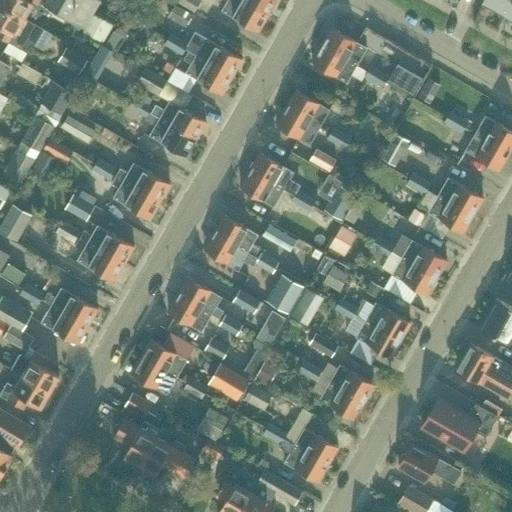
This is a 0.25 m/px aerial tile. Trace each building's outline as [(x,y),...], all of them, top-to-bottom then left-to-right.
[(0,0),(0,2),(26,17),(35,2),(35,0),(0,0)] [(85,28),(94,13),(71,0),(46,0),(44,4),(85,28)] [(71,0),(94,13),(102,0),(71,0)] [(176,0),(195,11),(201,0),(176,0)] [(259,31),(269,13),(246,0),(227,0),(222,10),(259,31)] [(246,0),(269,13),(276,0),(246,0)] [(511,0),(484,0),(506,12),(511,0)] [(0,2),(0,23),(0,24),(0,35),(22,48),(24,45),(27,40),(35,45),(45,28),(36,23),(26,17),(0,2)] [(186,26),(193,13),(176,3),(169,16),(186,26)] [(85,28),(83,30),(103,41),(113,24),(94,13),(85,28)] [(323,43),(358,64),(368,46),(333,26),(323,43)] [(113,29),(106,42),(117,49),(124,36),(113,29)] [(172,32),(165,44),(174,49),(181,37),(172,32)] [(233,75),(243,58),(207,36),(201,46),(194,42),(189,50),(233,75)] [(181,37),(174,49),(183,54),(190,42),(181,37)] [(348,81),(358,64),(323,43),(313,61),(348,81)] [(58,60),(80,74),(89,57),(68,45),(58,60)] [(223,93),(233,75),(189,50),(185,57),(192,61),(186,72),(223,93)] [(169,79),(146,66),(129,56),(125,65),(141,74),(137,82),(160,95),(169,79)] [(0,82),(10,64),(2,59),(0,58),(0,82)] [(397,63),(388,79),(413,93),(422,78),(397,63)] [(371,65),(365,75),(374,80),(380,70),(371,65)] [(380,70),(374,80),(383,86),(389,75),(380,70)] [(431,78),(420,97),(429,102),(440,83),(431,78)] [(44,104),(63,115),(76,92),(54,79),(48,90),(51,93),(44,104)] [(287,106),(321,125),(331,108),(297,89),(287,106)] [(0,112),(9,97),(0,91),(0,112)] [(80,95),(73,107),(84,113),(91,102),(80,95)] [(136,95),(129,107),(138,111),(145,100),(136,95)] [(197,138),(207,120),(170,99),(165,108),(156,103),(151,112),(153,113),(197,138)] [(145,100),(138,111),(146,116),(153,105),(145,100)] [(394,122),(401,110),(393,105),(386,117),(394,122)] [(311,143),(321,125),(287,106),(277,124),(311,143)] [(451,110),(445,121),(453,126),(459,115),(451,110)] [(187,155),(197,138),(153,113),(149,121),(155,124),(150,134),(187,155)] [(44,149),(50,136),(56,125),(37,114),(18,146),(38,158),(44,149)] [(97,130),(87,124),(69,114),(61,126),(89,142),(97,130)] [(509,151),(511,146),(511,128),(486,114),(476,132),(509,151)] [(459,115),(453,126),(462,131),(468,120),(459,115)] [(142,131),(128,123),(122,133),(136,141),(142,131)] [(334,126),(328,137),(337,142),(344,131),(334,126)] [(344,131),(337,142),(346,147),(352,136),(344,131)] [(396,165),(410,139),(396,131),(381,157),(396,165)] [(499,169),(509,151),(476,132),(466,149),(499,169)] [(68,162),(74,150),(50,136),(44,149),(68,162)] [(24,182),(38,158),(18,146),(4,171),(24,182)] [(318,147),(311,158),(331,169),(337,158),(318,147)] [(285,189),(291,193),(297,184),(290,180),(295,171),(261,151),(251,169),(285,189)] [(100,157),(93,169),(102,174),(109,162),(100,157)] [(161,200),(171,182),(134,161),(128,171),(121,167),(116,174),(161,200)] [(109,162),(102,174),(111,179),(117,167),(109,162)] [(275,205),(285,189),(251,169),(241,186),(275,205)] [(414,171),(407,183),(416,188),(423,177),(414,171)] [(151,218),(161,200),(116,174),(112,182),(119,187),(114,196),(151,218)] [(473,214),(484,196),(449,176),(439,193),(473,214)] [(423,177),(416,188),(425,193),(431,182),(423,177)] [(0,182),(0,207),(1,209),(12,189),(0,182)] [(343,218),(357,195),(339,184),(325,208),(343,218)] [(298,188),(292,199),(301,204),(307,193),(298,188)] [(82,189),(78,195),(92,203),(96,197),(82,189)] [(87,219),(96,205),(92,203),(78,195),(74,193),(66,207),(87,219)] [(307,193),(301,204),(310,210),(316,199),(307,193)] [(463,231),(473,214),(439,193),(428,211),(463,231)] [(372,220),(384,204),(375,197),(363,213),(372,220)] [(354,221),(364,203),(356,199),(346,216),(354,221)] [(13,203),(0,225),(0,228),(18,239),(33,214),(13,203)] [(408,218),(420,225),(427,213),(415,206),(408,218)] [(261,246),(253,242),(259,233),(225,213),(215,231),(249,250),(249,251),(256,255),(261,246)] [(64,219),(57,231),(66,236),(72,225),(64,219)] [(271,222),(263,234),(270,238),(291,250),(298,237),(277,225),(271,222)] [(125,262),(135,245),(98,224),(92,233),(85,229),(80,236),(125,262)] [(343,224),(330,246),(344,255),(358,232),(343,224)] [(72,225),(66,236),(74,241),(81,230),(72,225)] [(249,250),(215,231),(205,248),(239,268),(244,259),(254,264),(255,262),(259,257),(256,255),(249,251),(249,250)] [(377,234),(371,245),(380,250),(386,239),(377,234)] [(115,280),(125,262),(80,236),(76,245),(83,249),(78,258),(115,280)] [(437,276),(448,258),(412,238),(402,256),(437,276)] [(386,239),(380,250),(389,255),(392,251),(396,244),(386,239)] [(0,246),(0,269),(11,253),(0,246)] [(259,257),(255,262),(264,267),(271,256),(262,251),(259,257)] [(389,255),(382,268),(427,293),(437,276),(402,256),(392,251),(389,255)] [(271,256),(264,267),(273,272),(280,261),(271,256)] [(2,273),(20,283),(26,273),(9,262),(2,273)] [(325,279),(339,287),(348,272),(334,264),(325,279)] [(179,293),(212,313),(220,317),(224,309),(217,305),(223,295),(189,276),(179,293)] [(283,276),(268,302),(289,314),(304,288),(283,276)] [(383,286),(374,281),(368,291),(377,296),(383,286)] [(26,282),(20,293),(29,298),(35,287),(26,282)] [(88,324),(98,307),(62,286),(57,295),(49,291),(44,299),(52,304),(88,324)] [(35,287),(29,298),(38,303),(44,292),(35,287)] [(293,315),(300,320),(316,292),(308,287),(292,315),(293,315)] [(241,288),(234,300),(254,312),(261,300),(241,288)] [(202,330),(212,313),(179,293),(169,311),(202,330)] [(8,321),(12,323),(23,330),(34,311),(3,294),(1,298),(0,297),(0,316),(8,321)] [(344,312),(350,302),(341,297),(335,307),(344,312)] [(511,305),(497,297),(480,327),(509,344),(511,340),(511,305)] [(401,338),(411,321),(376,301),(366,318),(401,338)] [(359,307),(350,302),(344,312),(353,318),(359,307)] [(78,342),(88,324),(52,304),(42,321),(78,342)] [(226,313),(220,324),(229,329),(235,318),(226,313)] [(235,318),(229,329),(237,334),(244,323),(235,318)] [(391,356),(401,338),(366,318),(356,335),(391,356)] [(35,336),(23,330),(12,323),(4,336),(27,350),(35,336)] [(262,327),(257,336),(270,344),(275,335),(266,330),(262,327)] [(311,343),(331,356),(338,344),(317,332),(311,343)] [(212,337),(204,349),(222,359),(229,346),(212,337)] [(142,356),(178,376),(188,359),(152,338),(142,356)] [(511,365),(496,356),(471,342),(456,368),(480,383),(487,372),(511,386),(511,365)] [(47,367),(52,358),(36,349),(31,357),(21,352),(12,368),(21,373),(51,390),(60,374),(47,367)] [(167,393),(178,376),(142,356),(133,373),(167,393)] [(305,358),(299,370),(308,375),(314,364),(305,358)] [(268,384),(277,366),(266,360),(256,377),(268,384)] [(222,361),(209,381),(237,398),(249,378),(242,373),(222,361)] [(365,400),(376,383),(340,363),(330,380),(365,400)] [(314,364),(308,375),(316,380),(323,369),(314,364)] [(41,407),(51,390),(21,373),(15,385),(8,381),(0,394),(23,408),(28,399),(41,407)] [(191,376),(185,387),(193,392),(200,381),(191,376)] [(355,418),(365,400),(330,380),(320,398),(355,418)] [(200,381),(193,392),(203,397),(209,386),(200,381)] [(245,398),(265,409),(273,394),(253,383),(245,398)] [(161,408),(153,403),(133,391),(126,404),(145,415),(148,410),(157,415),(161,408)] [(469,414),(439,397),(422,426),(464,450),(476,429),(486,435),(498,415),(476,402),(469,414)] [(0,407),(0,477),(30,425),(0,407)] [(141,463),(158,434),(161,428),(145,419),(141,426),(125,417),(114,436),(121,440),(130,444),(125,454),(141,463)] [(270,421),(264,433),(272,438),(279,427),(270,421)] [(328,463),(339,445),(305,426),(295,444),(328,463)] [(279,427),(272,438),(281,443),(288,432),(279,427)] [(185,476),(196,457),(184,450),(187,444),(176,438),(172,443),(158,434),(141,463),(157,473),(163,463),(185,476)] [(217,439),(210,435),(202,449),(209,453),(217,439)] [(281,443),(280,446),(290,452),(285,461),(318,480),(328,463),(295,444),(284,438),(281,443)] [(209,453),(210,454),(218,458),(226,444),(217,439),(209,453)] [(455,483),(462,471),(412,443),(399,465),(426,480),(433,470),(455,483)] [(263,456),(258,465),(265,469),(265,467),(270,460),(263,456)] [(252,489),(259,479),(234,464),(217,494),(226,499),(220,509),(225,511),(239,511),(252,489)] [(272,511),(278,503),(271,499),(275,492),(296,504),(304,490),(265,467),(265,469),(259,479),(252,489),(239,511),(272,511)] [(410,484),(400,502),(417,511),(426,511),(434,498),(410,484)]
